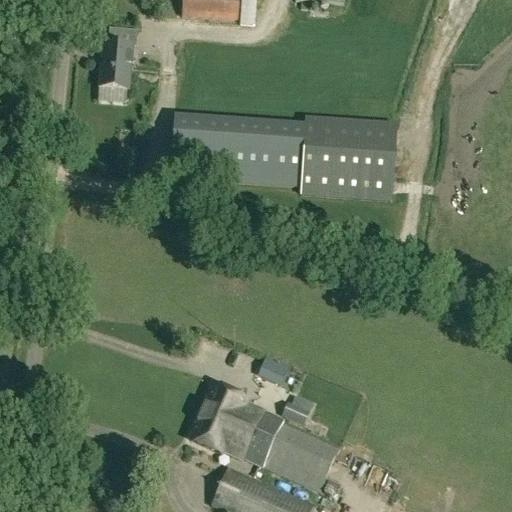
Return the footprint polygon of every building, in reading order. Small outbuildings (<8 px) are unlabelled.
[(238,0),(182,0),(181,18),(237,22),(238,0)] [(351,8),(351,0),(314,0),(314,8),(351,8)] [(130,93),(134,47),(101,44),(97,91),(130,93)] [(184,94),(360,96),(361,53),(184,50),(184,94)] [(175,117),(170,179),(390,196),(395,134),(175,117)] [(143,152),(147,139),(137,136),(134,150),(143,152)] [(257,380),(281,389),(290,368),(266,358),(257,380)] [(307,397),(316,386),(302,374),(293,385),(307,397)] [(235,457),(256,466),(319,494),(339,449),(244,406),(246,402),(216,389),(192,443),(222,456),(224,452),(235,457)] [(310,415),(288,405),(282,419),(304,429),(310,415)] [(212,508),(221,511),(310,511),(313,508),(229,470),(212,508)]
